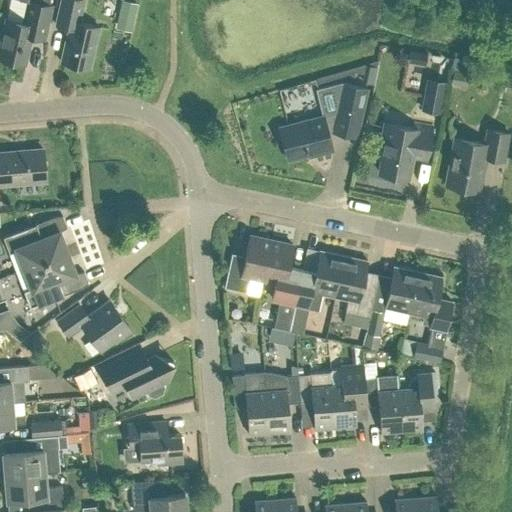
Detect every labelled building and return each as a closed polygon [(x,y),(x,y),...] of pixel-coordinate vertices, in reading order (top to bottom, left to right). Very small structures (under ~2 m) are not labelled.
[(51,4),(48,4),(48,0),(27,0),(23,22),(6,18),(0,43),(0,57),(24,63),(30,35),(43,38),(51,4)] [(60,61),(89,67),(99,26),(78,22),(82,0),(60,0),(55,24),(68,26),(60,61)] [(132,15),(135,1),(129,0),(122,0),(121,7),(125,12),(126,14),(132,15)] [(409,50),(407,61),(424,64),(426,53),(409,50)] [(356,136),(362,108),(367,87),(342,81),(316,88),(323,114),(279,126),(287,159),(312,152),(313,154),(332,149),(327,131),(331,130),(332,131),(356,136)] [(439,112),(442,97),(423,93),(420,108),(439,112)] [(385,122),(378,156),(381,157),(379,171),(381,172),(384,174),(388,175),(392,174),(407,176),(411,154),(426,157),(432,126),(412,122),(411,127),(385,122)] [(503,160),(509,132),(486,128),(483,142),(453,136),(444,184),(479,190),(486,156),(503,160)] [(0,151),(0,184),(45,180),(42,148),(0,151)] [(318,185),(322,166),(311,163),(306,183),(318,185)] [(57,204),(81,203),(80,179),(68,180),(68,191),(56,192),(57,204)] [(16,249),(23,268),(67,251),(59,230),(65,226),(66,226),(62,214),(61,214),(54,216),(2,235),(8,252),(16,249)] [(224,286),(237,289),(246,291),(249,276),(262,279),(270,239),(249,234),(244,255),(231,252),(224,286)] [(270,239),(262,279),(274,281),(271,297),(278,298),(276,311),(291,314),(294,304),(301,267),(288,264),(292,244),(270,239)] [(301,267),(294,304),(307,307),(317,309),(321,293),(334,295),(343,254),(319,249),(314,270),(301,267)] [(67,251),(23,268),(30,287),(23,290),(29,306),(81,287),(87,283),(88,282),(83,270),(82,271),(75,272),(67,251)] [(343,254),(334,295),(347,298),(344,311),(368,316),(374,289),(374,288),(361,286),(367,260),(343,254)] [(384,306),(408,311),(417,270),(393,265),(387,292),(384,306)] [(417,270),(408,311),(431,316),(429,325),(445,329),(452,300),(436,297),(441,276),(417,270)] [(131,331),(108,299),(86,314),(78,303),(57,319),(68,335),(82,325),(100,350),(115,340),(116,341),(131,331)] [(375,348),(383,311),(370,308),(368,316),(366,328),(362,345),(375,348)] [(309,331),(331,333),(332,323),(311,320),(309,331)] [(37,354),(49,345),(38,331),(27,339),(37,354)] [(360,345),(362,337),(354,334),(351,343),(360,345)] [(416,341),(413,355),(439,360),(442,346),(416,341)] [(43,362),(25,346),(26,364),(43,362)] [(141,346),(99,366),(111,391),(125,384),(131,396),(145,390),(147,394),(154,396),(162,392),(164,386),(162,381),(166,379),(173,361),(154,354),(147,358),(141,346)] [(242,350),(228,351),(229,368),(243,367),(242,350)] [(0,402),(12,401),(24,400),(22,379),(27,379),(26,364),(0,366),(0,402)] [(365,396),(364,377),(363,364),(350,365),(339,366),(341,383),(331,384),(334,426),(355,424),(354,406),(353,397),(365,396)] [(231,379),(234,406),(246,405),(248,433),(269,431),(264,371),(263,370),(243,372),(243,374),(231,375),(231,379)] [(264,371),(269,431),(290,429),(287,402),(299,401),(297,374),(285,375),(264,371)] [(297,374),(299,401),(311,400),(314,427),(334,426),(331,384),(320,384),(319,372),(297,374)] [(397,387),(401,430),(422,428),(420,409),(432,408),(429,372),(417,373),(417,376),(412,376),(407,383),(408,386),(397,387)] [(375,376),(364,377),(365,396),(366,405),(378,404),(380,431),(401,430),(397,387),(395,373),(375,375),(375,376)] [(12,401),(0,402),(0,424),(25,422),(24,413),(13,414),(12,401)] [(88,409),(88,410),(88,426),(97,424),(96,409),(88,409)] [(65,425),(65,432),(79,431),(89,431),(88,426),(88,410),(77,411),(78,424),(65,425)] [(31,421),(32,435),(60,433),(59,419),(31,421)] [(166,434),(165,420),(127,423),(129,447),(139,446),(140,459),(156,458),(156,462),(181,460),(179,433),(166,434)] [(4,475),(44,472),(56,471),(56,470),(59,470),(57,447),(66,446),(65,433),(22,437),(23,449),(2,451),(4,475)] [(27,498),(28,510),(63,507),(61,485),(46,486),(44,472),(4,475),(6,499),(27,498)] [(143,508),(143,511),(185,511),(184,493),(164,494),(163,478),(131,481),(133,509),(143,508)] [(437,511),(436,495),(415,496),(415,511),(437,511)] [(274,498),(275,511),(296,511),(295,496),(274,498)] [(415,511),(415,496),(394,498),(394,511),(415,511)] [(275,511),(274,498),(253,499),(254,511),(275,511)] [(366,511),(366,500),(345,502),(345,511),(366,511)] [(345,511),(345,502),(324,504),(324,511),(345,511)]
